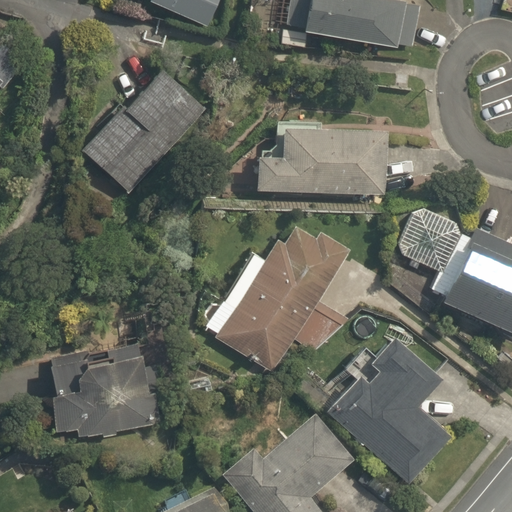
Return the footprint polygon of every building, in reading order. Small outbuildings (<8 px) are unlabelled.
[(146,0),(205,24),(215,0),(146,0)] [(282,0),(277,28),(411,52),(419,3),(400,0),(282,0)] [(0,45),(0,87),(22,61),(2,44),(0,45)] [(162,67),(85,150),(126,188),(204,105),(162,67)] [(384,133),(281,125),(279,155),(255,153),(252,191),(379,201),(384,133)] [(511,250),(427,207),(409,214),(395,240),(404,253),(439,270),(431,287),(446,294),(441,304),(511,339),(511,250)] [(233,311),(215,338),(268,376),(289,346),(309,360),(337,320),(317,306),(349,261),(295,223),(265,265),(252,256),(220,302),(233,311)] [(355,380),(324,414),(403,485),(448,435),(415,406),(441,377),(395,335),(376,356),(359,340),(337,363),(355,380)] [(154,339),(51,353),(62,436),(165,423),(154,339)] [(222,480),(245,511),(315,511),(308,502),(352,469),(310,414),(222,480)] [(224,511),(217,496),(181,511),(224,511)]
